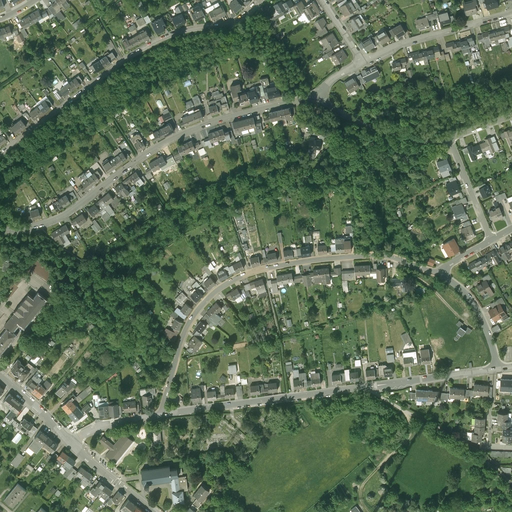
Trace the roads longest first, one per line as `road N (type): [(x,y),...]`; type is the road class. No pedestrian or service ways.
road 1 (residential): [(440,275),(370,255),(274,266),(226,283),(188,325),(159,416)]
road 2 (residential): [(0,228),(60,217),(196,129),(320,92)]
road 3 (residential): [(159,416),(500,369)]
road 4 (residential): [(0,156),(148,47),(233,23),(258,0)]
road 5 (residential): [(511,14),(362,63)]
road 6 (residential): [(448,140),(363,126),(320,92)]
